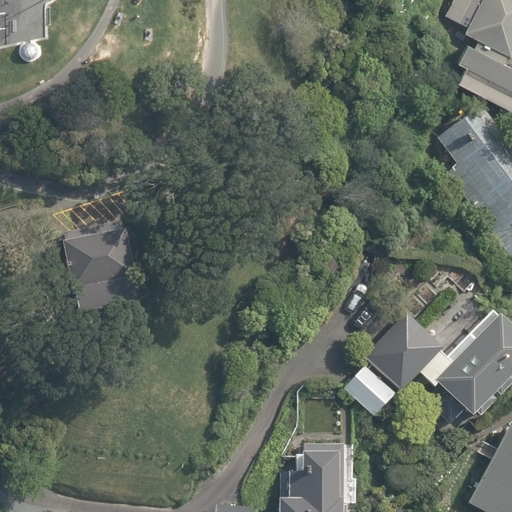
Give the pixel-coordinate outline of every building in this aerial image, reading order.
[(467,29),(464,36),(478,43),(474,51),(503,66),(507,58),(510,60),(511,58),(511,0),(454,0),(445,18),(467,29)] [(25,60),(29,61),(32,60),(35,59),(38,56),(39,53),(40,50),(39,46),(37,43),(35,42),(34,41),(32,40),(30,40),(30,41),(28,41),(27,41),(26,42),(25,42),(24,41),(21,43),(20,45),(19,46),(18,49),(19,53),(20,56),(22,59),(25,60)] [(503,66),(474,51),(468,48),(458,67),(466,71),(458,87),(511,114),(511,111),(511,64),(509,68),(503,66)] [(456,167),(445,174),(511,263),(511,146),(485,111),(439,144),(456,167)] [(120,221),(62,232),(63,239),(61,240),(70,289),(73,289),(77,312),(136,300),(131,275),(134,275),(124,227),(121,228),(120,221)] [(445,356),(438,350),(416,373),(433,389),(422,400),(447,425),(463,409),(470,415),(474,411),(479,415),(495,399),(490,394),(494,390),(499,395),(511,381),(511,374),(510,373),(511,371),(511,325),(498,312),(497,314),(491,309),(445,356)] [(362,356),(398,391),(416,373),(438,350),(441,347),(405,312),(362,356)] [(363,365),(342,387),(372,415),(393,393),(363,365)] [(510,511),(511,428),(510,427),(466,506),(476,511),(510,511)] [(279,497),(277,496),(276,511),(345,511),(346,504),(343,503),(342,443),(303,443),(303,450),(300,450),(300,454),(295,454),(294,470),(286,470),(286,472),(279,472),(279,497)] [(250,511),(251,507),(215,503),(214,511),(250,511)]
